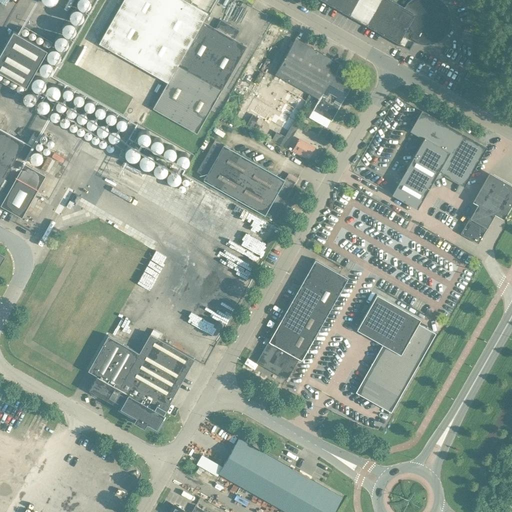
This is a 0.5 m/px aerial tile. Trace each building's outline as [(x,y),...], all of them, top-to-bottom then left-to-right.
[(34,0),(23,0),(20,4),(33,14),(41,5),(34,0)] [(68,0),(61,0),(57,8),(66,13),(72,2),(68,0)] [(122,0),(98,43),(168,83),(202,21),(207,13),(190,3),(192,0),(122,0)] [(321,0),(349,15),(357,0),(321,0)] [(409,0),(407,2),(404,7),(391,0),(357,0),(349,15),(409,49),(413,42),(418,44),(422,45),(426,45),(432,44),(438,42),(443,38),(447,32),(449,26),(450,20),(450,13),(447,7),(443,2),(440,0),(409,0)] [(50,20),(56,26),(64,17),(58,11),(50,20)] [(168,83),(153,109),(196,133),(246,46),(233,39),(238,30),(220,20),(215,28),(202,21),(168,83)] [(42,33),(48,39),(57,30),(50,24),(42,33)] [(374,30),(367,26),(363,32),(370,36),(374,30)] [(13,30),(0,53),(0,70),(27,86),(47,49),(13,30)] [(313,110),(330,120),(351,84),(333,74),(339,64),(329,58),(321,53),(321,54),(295,39),(274,75),(310,94),(319,99),(313,110)] [(115,82),(61,52),(56,60),(101,86),(99,88),(109,94),(115,82)] [(43,71),(34,77),(45,91),(54,85),(43,71)] [(25,95),(31,102),(39,95),(33,88),(25,95)] [(485,148),(422,112),(411,131),(423,138),(391,194),(417,209),(438,171),(463,186),(485,148)] [(24,126),(19,124),(14,132),(19,135),(24,126)] [(0,185),(24,143),(0,130),(0,185)] [(300,138),(294,149),(311,158),(316,147),(300,138)] [(203,180),(273,220),(295,182),(286,176),(284,179),(223,145),(221,148),(212,143),(196,172),(205,177),(203,180)] [(43,154),(50,158),(54,151),(47,147),(43,154)] [(135,155),(131,162),(139,166),(142,159),(135,155)] [(33,163),(50,172),(54,164),(49,161),(48,163),(37,157),(33,163)] [(0,205),(21,218),(45,175),(24,163),(0,205)] [(480,211),(475,220),(470,219),(470,218),(470,217),(469,218),(459,234),(478,245),(497,213),(505,217),(511,206),(511,184),(493,173),(477,199),(480,211)] [(193,245),(201,246),(202,240),(186,238),(185,246),(193,247),(193,245)] [(193,256),(190,255),(190,253),(183,251),(181,258),(191,262),(193,256)] [(347,278),(314,259),(268,342),(263,350),(264,350),(257,362),(266,367),(269,367),(272,368),(279,371),(280,375),(286,379),(298,358),(301,360),(347,278)] [(390,412),(435,333),(418,324),(420,319),(376,294),(356,330),(382,344),(355,392),(390,412)] [(88,390),(130,414),(128,417),(142,424),(144,421),(156,428),(164,414),(163,414),(194,359),(149,333),(138,353),(107,335),(87,371),(96,376),(88,390)] [(238,438),(219,473),(286,511),(332,511),(341,497),(238,438)] [(24,503),(19,511),(38,511),(39,511),(24,503)]
